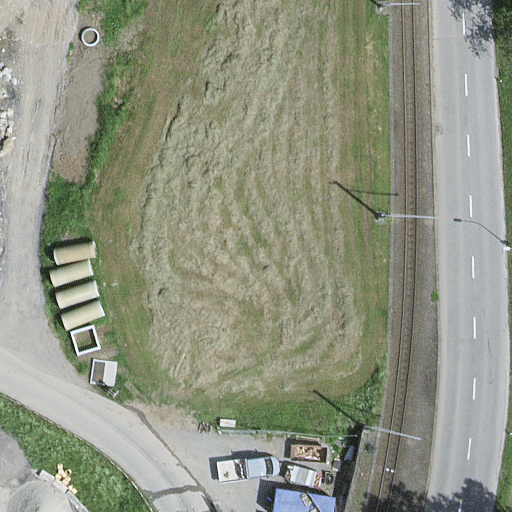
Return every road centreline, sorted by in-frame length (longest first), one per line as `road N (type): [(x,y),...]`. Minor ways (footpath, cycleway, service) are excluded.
road 1 (secondary): [(463,0),(474,386),(459,511)]
road 2 (unclassified): [(186,511),(138,451),(0,367)]
